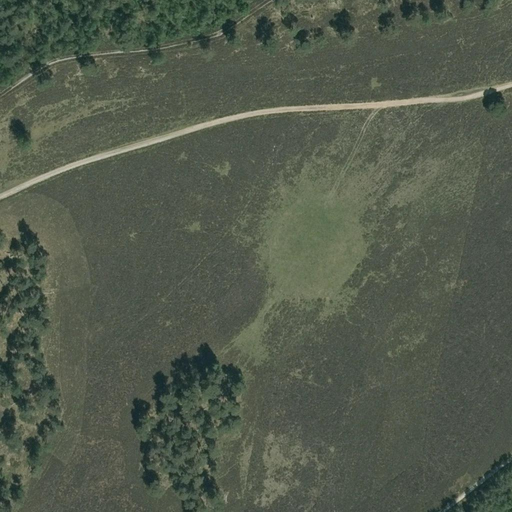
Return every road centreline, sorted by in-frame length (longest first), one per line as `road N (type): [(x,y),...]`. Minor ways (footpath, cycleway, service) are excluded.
road 1 (track): [(511,84),(245,114),(77,163),(0,195)]
road 2 (track): [(0,94),(47,63),(216,33),(268,0)]
